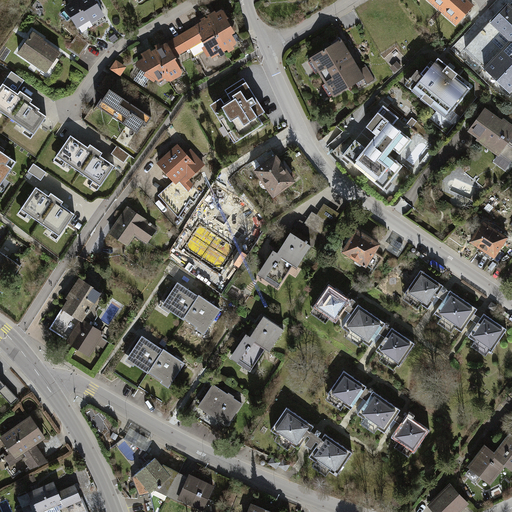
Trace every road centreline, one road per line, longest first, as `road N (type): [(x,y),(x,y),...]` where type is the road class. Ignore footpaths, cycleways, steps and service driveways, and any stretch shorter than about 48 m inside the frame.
road 1 (residential): [(511,307),(323,169),(262,48)]
road 2 (residential): [(47,386),(80,383),(204,451),(326,504)]
road 3 (residential): [(198,0),(121,46),(68,111)]
road 4 (secondary): [(47,386),(115,511)]
